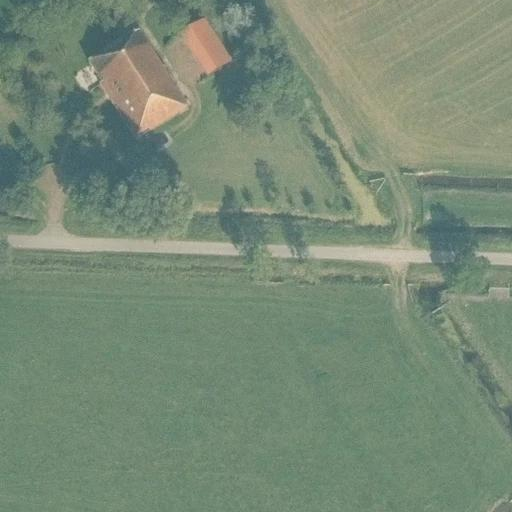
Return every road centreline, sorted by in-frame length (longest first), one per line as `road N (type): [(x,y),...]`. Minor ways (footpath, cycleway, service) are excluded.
road 1 (unclassified): [(511,260),(0,242)]
road 2 (track): [(398,256),(400,211),(386,173),(275,0)]
